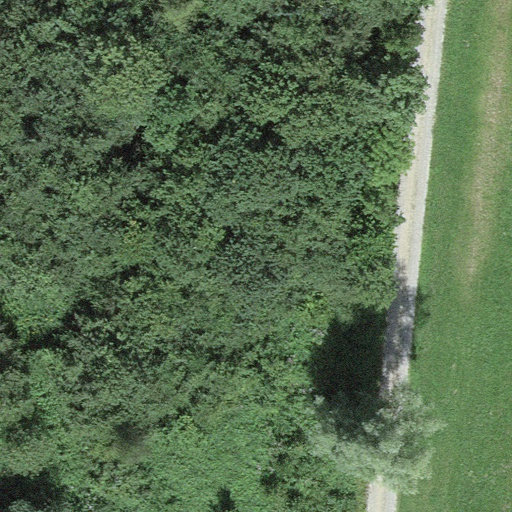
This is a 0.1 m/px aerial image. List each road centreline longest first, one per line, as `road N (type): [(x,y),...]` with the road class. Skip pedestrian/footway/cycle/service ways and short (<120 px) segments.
road 1 (track): [(426,0),(369,511)]
road 2 (track): [(97,511),(0,289)]
